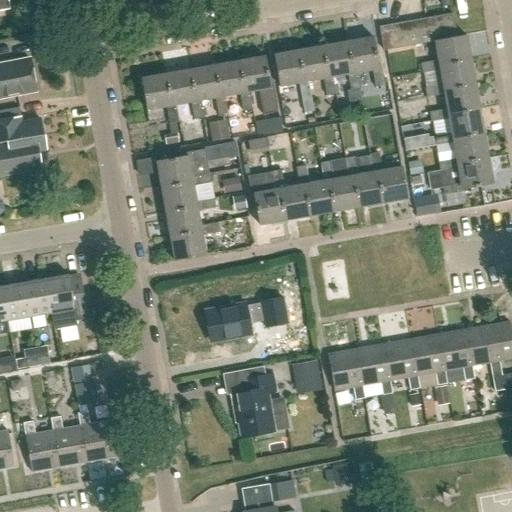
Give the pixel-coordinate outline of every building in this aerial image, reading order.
[(0,0),(0,12),(11,10),(9,0),(0,0)] [(435,42),(434,41),(456,38),(452,14),(426,19),(430,42),(435,42)] [(426,19),(425,19),(414,21),(419,44),(430,42),(426,19)] [(403,23),(407,47),(419,44),(414,21),(403,23)] [(395,49),(407,47),(403,23),(391,25),(395,49)] [(391,25),(380,27),(379,28),(383,51),(395,49),(391,25)] [(434,41),(435,42),(438,61),(421,64),(422,73),(439,70),(439,67),(470,61),(466,36),(456,38),(434,41)] [(378,68),(372,37),(347,42),(353,74),(356,73),(372,70),(375,87),(384,86),(381,68),(378,68)] [(353,74),(347,42),(323,46),(329,78),(332,77),(348,75),(351,92),(347,92),(349,102),(361,100),(356,73),(353,74)] [(305,82),(307,82),(323,79),(326,96),(335,95),(332,77),(329,78),(323,46),(299,50),(305,82)] [(274,55),(280,87),(299,83),(302,100),(311,99),(307,82),(305,82),(299,50),(274,55)] [(245,93),(249,92),(259,90),(264,115),(278,112),(273,87),(270,87),(265,56),(240,61),(245,93)] [(31,59),(0,64),(0,98),(37,92),(31,59)] [(243,111),(252,109),(249,92),(245,93),(240,61),(215,65),(221,97),(224,97),(240,94),(243,111)] [(439,67),(439,70),(442,86),(425,89),(427,98),(444,95),(443,91),(475,85),(470,61),(439,67)] [(197,102),(200,101),(216,99),(219,116),(228,114),(224,97),(221,97),(215,65),(191,70),(197,102)] [(194,120),(203,118),(200,101),(197,102),(191,70),(166,74),(173,106),(176,106),(191,103),(194,120)] [(177,123),(179,123),(176,106),(173,106),(166,74),(141,79),(147,111),(167,107),(170,125),(177,123)] [(443,91),(444,95),(446,110),(429,113),(431,122),(448,119),(447,116),(479,110),(475,85),(443,91)] [(447,116),(448,119),(451,135),(434,138),(435,145),(435,147),(452,144),(452,140),(484,134),(479,110),(447,116)] [(280,118),(255,122),(257,135),(282,131),(280,118)] [(0,142),(43,134),(41,120),(22,123),(22,121),(6,124),(6,125),(0,125),(0,142)] [(225,121),(210,123),(213,140),(228,138),(225,121)] [(177,123),(170,125),(172,134),(177,133),(179,133),(177,123)] [(172,134),(164,135),(166,145),(178,142),(177,133),(172,134)] [(38,151),(46,150),(43,134),(0,142),(0,176),(41,169),(38,151)] [(452,140),(452,144),(455,159),(438,162),(439,171),(457,168),(456,164),(488,159),(484,134),(452,140)] [(282,135),(266,138),(268,151),(285,148),(282,135)] [(428,135),(403,139),(405,150),(435,145),(434,138),(428,139),(428,135)] [(235,143),(204,148),(204,149),(204,150),(206,160),(206,162),(238,156),(235,143)] [(186,157),(156,163),(161,188),(192,182),(191,178),(189,163),(206,160),(204,150),(186,154),(186,157)] [(382,203),(406,199),(401,167),(382,171),(379,154),(370,155),(373,172),(376,172),(382,203)] [(346,160),(349,177),(351,176),(357,208),(382,203),(376,172),(373,172),(357,175),(354,158),(346,160)] [(442,188),(444,195),(462,192),(462,189),(492,184),(488,159),(456,164),(457,168),(460,183),(442,186),(442,188)] [(420,160),(409,162),(411,174),(422,172),(420,160)] [(321,164),(324,181),(327,181),(332,212),(357,208),(351,176),(349,177),(333,180),(330,162),(321,164)] [(327,181),(324,181),(308,184),(305,166),(296,168),(299,185),(302,185),(308,216),(332,212),(327,181)] [(439,171),(427,173),(430,190),(442,188),(442,186),(460,183),(457,168),(439,171)] [(278,189),(284,221),(308,216),(302,185),(299,185),(283,188),(280,171),(271,172),(275,190),(278,189)] [(253,195),(259,225),(284,221),(278,189),(275,190),(271,172),(247,177),(251,195),(253,195)] [(197,207),(196,203),(193,187),(210,184),(209,175),(191,178),(192,182),(161,188),(165,212),(197,207)] [(237,178),(225,180),(227,192),(239,190),(237,178)] [(244,195),(234,197),(237,209),(246,207),(244,195)] [(436,195),(415,199),(418,215),(439,211),(436,195)] [(201,231),(200,227),(197,212),(215,209),(213,199),(196,203),(197,207),(165,212),(170,236),(201,231)] [(170,236),(174,261),(206,255),(202,236),(219,233),(217,224),(200,227),(201,231),(170,236)] [(54,330),(77,325),(76,320),(88,318),(83,293),(71,295),(68,274),(45,278),(51,313),(54,330)] [(45,278),(44,278),(24,282),(30,317),(51,313),(45,278)] [(24,282),(23,282),(2,286),(9,320),(30,317),(24,282)] [(8,321),(9,320),(2,286),(0,286),(0,333),(9,332),(7,321),(8,321)] [(210,339),(225,336),(225,338),(250,333),(248,322),(263,320),(265,326),(286,322),(281,297),(260,301),(261,305),(246,308),(245,305),(220,310),(220,312),(205,315),(210,339)] [(511,358),(511,333),(510,322),(479,328),(485,363),(490,363),(492,376),(493,375),(502,374),(500,361),(511,358)] [(475,378),(473,366),(485,363),(479,328),(449,333),(455,369),(463,367),(465,380),(475,378)] [(448,383),(445,370),(455,369),(449,333),(419,338),(425,374),(436,372),(438,385),(448,383)] [(420,388),(418,375),(425,374),(419,338),(389,344),(395,380),(408,377),(410,390),(420,388)] [(392,393),(390,380),(395,380),(389,344),(359,349),(365,385),(381,382),(383,395),(392,393)] [(35,348),(36,357),(38,365),(50,363),(46,346),(35,348)] [(38,365),(36,357),(35,348),(23,350),(24,359),(26,367),(38,365)] [(359,349),(327,355),(334,391),(353,387),(355,400),(365,398),(363,385),(365,385),(359,349)] [(13,356),(0,358),(0,373),(16,370),(13,356)] [(315,361),(291,365),(294,384),(318,379),(315,361)] [(88,364),(70,367),(73,380),(91,377),(88,364)] [(505,390),(502,374),(493,375),(495,392),(505,390)] [(242,437),(273,432),(266,393),(274,392),(271,375),(245,380),(247,391),(231,394),(236,422),(239,422),(242,437)] [(12,391),(18,390),(21,385),(20,379),(10,381),(12,391)] [(446,386),(435,388),(438,404),(448,403),(446,386)] [(417,393),(408,394),(410,407),(419,405),(417,393)] [(394,411),(391,395),(381,397),(384,413),(394,411)] [(87,463),(115,458),(108,422),(90,425),(87,412),(78,414),(80,427),(87,463)] [(59,468),(87,463),(80,427),(62,430),(60,417),(50,419),(53,432),(53,431),(59,468)] [(25,436),(31,473),(59,468),(53,431),(53,432),(35,435),(33,422),(23,424),(25,436)] [(0,469),(14,467),(8,431),(0,432),(0,469)] [(358,466),(361,482),(373,480),(370,464),(358,466)] [(334,470),(325,471),(327,482),(336,481),(349,479),(347,465),(334,467),(334,470)] [(294,480),(269,484),(272,500),(297,496),(294,480)]
